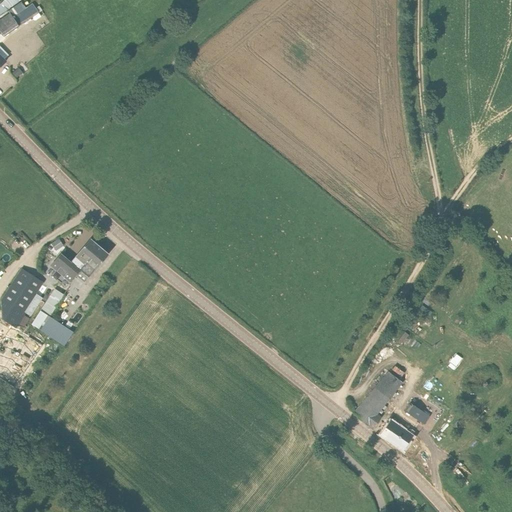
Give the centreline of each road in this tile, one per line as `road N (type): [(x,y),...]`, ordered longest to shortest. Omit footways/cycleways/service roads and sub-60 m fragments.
road 1 (tertiary): [(328,405),(107,223),(0,115)]
road 2 (track): [(442,219),(423,111),(419,0)]
road 3 (track): [(328,405),(442,219)]
road 4 (tertiary): [(446,511),(328,405)]
road 5 (unclassified): [(382,511),(375,490),(323,433),(328,405)]
